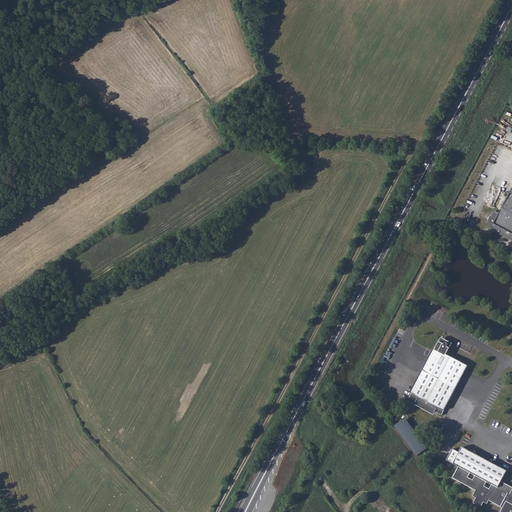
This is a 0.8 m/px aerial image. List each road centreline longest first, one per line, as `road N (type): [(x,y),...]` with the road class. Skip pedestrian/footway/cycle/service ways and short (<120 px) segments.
road 1 (primary): [(266,469),(511,6)]
road 2 (track): [(216,511),(415,141)]
